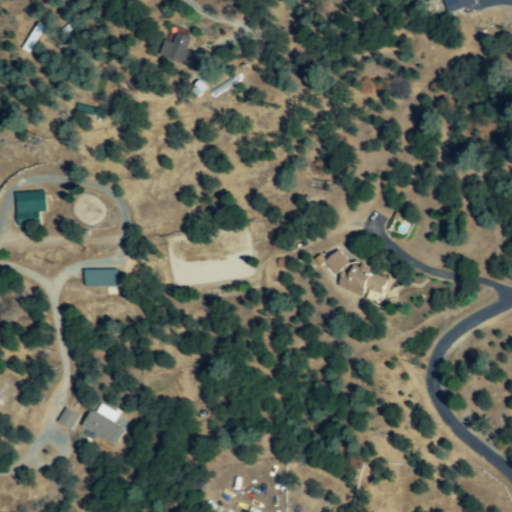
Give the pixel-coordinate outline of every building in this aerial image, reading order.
[(498,0),(476,0),(475,0),(445,0),(449,15),(457,12),(472,12),(488,8),(492,8),(503,5),(502,0),(498,0)] [(198,69),(202,55),(187,51),(191,37),(178,32),(174,43),(165,40),(160,57),(198,69)] [(46,212),(46,192),(17,193),(19,227),(40,226),(40,212),(46,212)] [(326,262),(336,276),(351,264),(340,251),(326,262)] [(128,276),(144,275),(144,261),(128,262),(128,276)] [(389,280),(376,276),(378,271),(356,264),(353,275),(343,271),(338,287),(364,296),(366,289),(384,295),(389,280)] [(84,270),(85,287),(118,287),(118,270),(84,270)] [(92,410),(82,427),(113,445),(122,428),(114,423),(119,414),(102,405),(97,413),(92,410)] [(58,424),(72,431),(79,415),(65,408),(58,424)]
